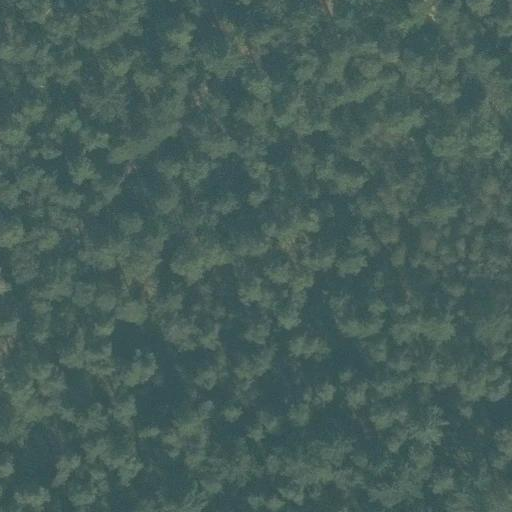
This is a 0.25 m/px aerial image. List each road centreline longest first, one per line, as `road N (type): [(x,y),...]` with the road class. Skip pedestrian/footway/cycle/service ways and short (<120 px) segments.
road 1 (track): [(0,398),(19,300),(312,0)]
road 2 (track): [(511,113),(427,0)]
road 3 (track): [(511,437),(407,511)]
